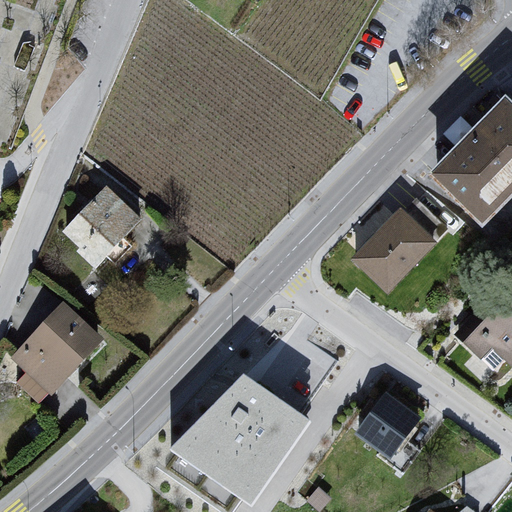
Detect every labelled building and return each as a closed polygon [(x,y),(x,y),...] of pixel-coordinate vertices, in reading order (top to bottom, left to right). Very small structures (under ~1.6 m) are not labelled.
[(511,98),(505,92),(429,167),(482,220),(511,189),(511,98)] [(60,231),(97,264),(142,215),(106,182),(60,231)] [(402,205),(352,257),(388,291),(438,239),(402,205)] [(511,295),(511,294),(467,338),(483,355),(494,344),(511,362),(511,295)] [(16,352),(11,356),(27,370),(18,379),(43,401),(102,337),(62,301),(16,352)] [(245,387),(171,461),(247,511),(254,511),(311,432),(245,387)] [(386,399),(353,440),(390,468),(423,422),(386,399)]
